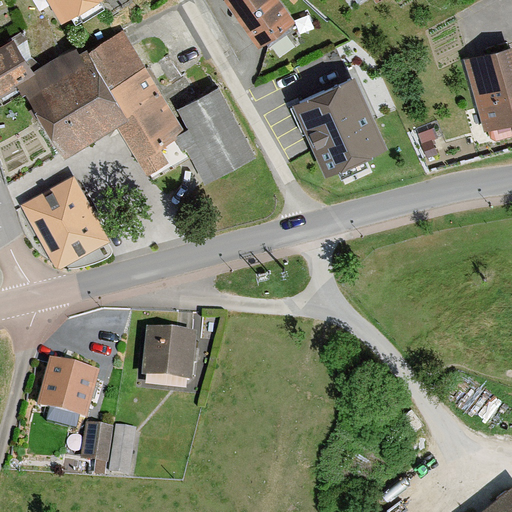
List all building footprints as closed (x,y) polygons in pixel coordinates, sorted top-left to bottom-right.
[(44,0),(54,17),(83,0),(98,0),(106,13),(129,0),(44,0)] [(277,0),(228,0),(261,49),(268,44),(295,26),(277,0)] [(175,110),(123,31),(88,55),(82,45),(31,75),(19,81),(64,160),(119,129),(148,176),(168,164),(162,150),(175,140),(188,131),(175,110)] [(13,42),(0,48),(0,91),(19,81),(31,75),(13,42)] [(511,48),(465,61),(485,133),(511,125),(511,48)] [(356,74),(293,103),(315,149),(326,175),(389,146),(376,119),(356,74)] [(199,98),(175,110),(188,131),(175,140),(188,160),(206,187),(256,159),(218,89),(199,98)] [(74,177),(21,206),(57,271),(110,242),(74,177)] [(190,332),(141,330),(137,389),(186,392),(190,332)] [(95,368),(41,358),(30,411),(84,422),(95,368)] [(106,426),(84,422),(77,461),(98,465),(106,426)] [(132,431),(106,426),(98,465),(124,470),(132,431)] [(511,511),(511,479),(468,511),(511,511)]
